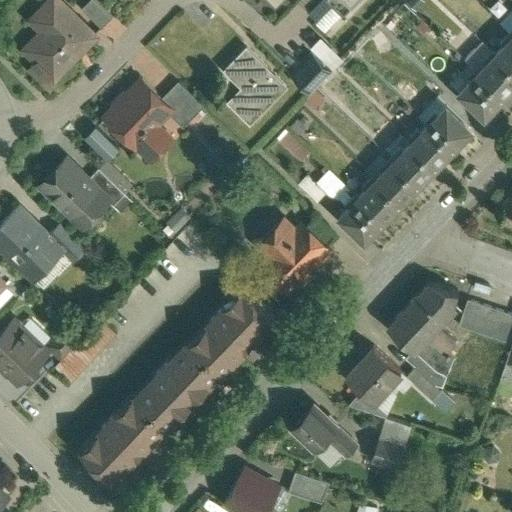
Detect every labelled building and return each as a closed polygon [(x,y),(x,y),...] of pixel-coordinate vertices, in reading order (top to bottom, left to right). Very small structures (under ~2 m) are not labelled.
[(52,23),(29,47),(56,74),(96,34),(59,0),(51,0),(41,12),(52,23)] [(114,15),(98,0),(90,0),(83,7),(103,26),(114,15)] [(363,0),(332,0),(334,2),(318,19),(333,33),(363,0)] [(511,24),(509,22),(504,28),(509,33),(503,40),(506,43),(497,51),(494,48),(494,49),(489,44),(486,47),(491,52),(484,59),(488,62),(480,69),(477,66),(476,66),(471,62),(468,65),(473,70),(466,77),(470,81),(462,89),(485,112),(511,84),(511,24)] [(452,43),(471,59),(486,41),(468,25),(452,43)] [(347,56),(323,32),(309,47),(313,51),(332,71),(347,56)] [(287,83),(248,45),(226,67),(244,84),(230,98),(251,120),(287,83)] [(332,71),(313,51),(293,72),(312,90),(332,71)] [(143,76),(105,114),(135,144),(137,142),(153,157),(169,141),(153,125),(169,110),(173,105),(163,95),(143,76)] [(205,103),(179,78),(163,95),(173,105),(174,105),(169,110),(184,125),(205,103)] [(395,151),(390,146),(383,153),(388,158),(382,165),(385,168),(378,175),(375,172),(374,173),(369,168),(366,170),(371,175),(364,183),(368,186),(360,193),(357,190),(357,191),(352,186),(349,189),(354,194),(347,201),(350,204),(341,213),(366,237),(472,127),(447,103),(440,111),(437,108),(430,115),(424,110),(422,113),(427,118),(427,119),(430,122),(422,130),(419,127),(412,134),(407,129),(404,132),(409,137),(412,140),(404,148),(401,145),(395,151)] [(115,158),(127,145),(102,122),(90,135),(115,158)] [(66,155),(41,181),(72,212),(85,199),(97,212),(109,199),(97,187),(98,186),(89,177),(66,155)] [(126,191),(100,166),(89,177),(98,186),(97,187),(109,199),(114,203),(126,191)] [(511,192),(503,202),(511,211),(511,192)] [(50,232),(20,203),(3,220),(5,221),(0,225),(0,242),(34,276),(49,261),(50,262),(63,249),(65,247),(50,232)] [(338,233),(318,213),(308,223),(328,243),(338,233)] [(288,220),(276,233),(277,234),(265,246),(272,253),(263,262),(262,260),(261,261),(289,289),(290,288),(289,286),(301,274),(302,275),(315,261),(313,258),(317,254),(322,259),(333,248),(328,243),(308,223),(300,232),(288,220)] [(87,246),(61,221),(50,232),(65,247),(63,249),(74,259),(87,246)] [(27,285),(2,260),(0,261),(0,275),(5,280),(4,282),(18,295),(27,285)] [(436,282),(433,280),(412,304),(425,316),(438,328),(443,323),(459,305),(456,302),(436,282)] [(461,289),(437,281),(436,282),(456,302),(461,289)] [(157,378),(139,396),(138,394),(120,413),(114,413),(102,425),(102,431),(84,450),(114,478),(137,454),(137,452),(142,447),(144,447),(144,446),(166,423),(167,425),(191,400),(191,401),(192,400),(192,398),(196,394),(198,394),(198,393),(221,369),(222,371),(245,347),(246,346),(246,344),(250,340),(252,340),(253,339),(252,339),(275,315),(246,287),(228,306),(222,306),(211,318),(211,324),(194,342),(192,340),(174,360),(168,360),(157,372),(157,378)] [(511,337),(511,311),(470,298),(461,324),(511,341),(511,337)] [(425,316),(412,304),(392,325),(417,348),(418,349),(434,332),(421,320),(425,316)] [(459,338),(443,323),(438,328),(425,316),(421,320),(434,332),(451,347),(451,346),(459,338)] [(15,317),(0,331),(0,362),(19,380),(48,350),(15,317)] [(118,332),(102,317),(94,325),(110,340),(118,332)] [(66,324),(48,343),(62,357),(81,337),(66,324)] [(110,340),(94,325),(86,333),(102,349),(110,340)] [(434,332),(418,349),(417,348),(409,358),(417,365),(437,384),(445,386),(451,373),(435,366),(450,351),(451,351),(454,348),(451,346),(451,347),(434,332)] [(102,349),(86,333),(79,341),(95,357),(102,349)] [(95,357),(79,341),(71,349),(87,365),(95,357)] [(404,369),(377,345),(349,375),(364,389),(367,385),(379,396),(404,369)] [(87,365),(71,349),(63,358),(79,373),(87,365)] [(79,373),(63,358),(56,366),(72,381),(79,373)] [(437,384),(417,365),(408,375),(434,399),(444,390),(437,384)] [(316,402),(294,424),(315,445),(328,432),(350,452),(359,443),(316,402)] [(411,441),(416,424),(390,416),(385,434),(411,441)] [(406,444),(379,435),(372,458),(398,466),(406,444)] [(259,480),(243,470),(225,502),(243,511),(263,511),(278,486),(279,486),(266,478),(259,480)] [(330,481),(296,470),(290,489),(279,486),(278,486),(322,501),(330,481)] [(0,507),(9,498),(0,488),(0,507)] [(199,504),(213,511),(226,511),(229,507),(204,494),(199,504)] [(363,502),(359,511),(377,511),(379,508),(363,502)]
